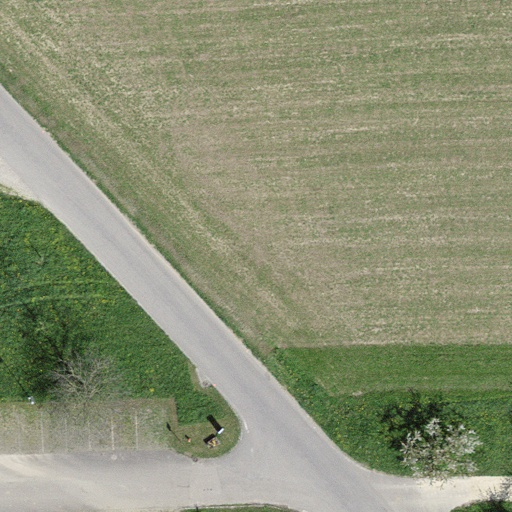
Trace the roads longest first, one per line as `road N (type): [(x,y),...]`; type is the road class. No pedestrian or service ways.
road 1 (residential): [(0,129),(362,511)]
road 2 (track): [(511,488),(358,506)]
